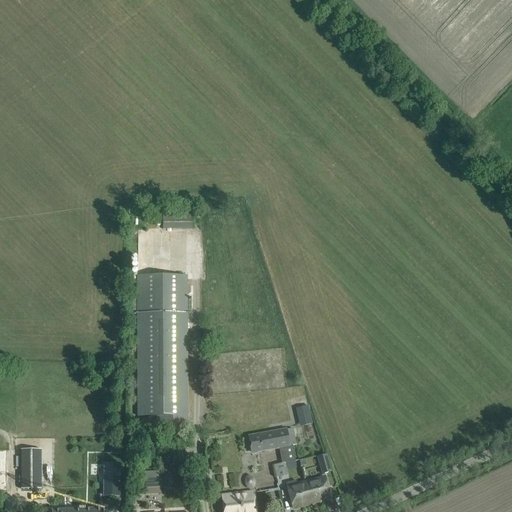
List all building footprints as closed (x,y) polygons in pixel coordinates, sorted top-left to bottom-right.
[(192,213),(162,213),(162,229),(193,229),(192,213)] [(149,424),(187,424),(187,364),(186,281),(186,276),(148,277),(137,277),(138,424),(149,424)] [(299,426),(313,423),(309,405),(296,407),(299,426)] [(278,430),(248,436),(251,454),(279,449),(282,464),(286,463),(295,461),(292,445),(296,445),(293,428),(278,430)] [(167,457),(171,457),(171,464),(184,463),(183,447),(166,449),(167,457)] [(21,489),(41,490),(41,450),(20,450),(21,489)] [(329,455),(319,458),(323,470),(333,467),(329,455)] [(282,464),(274,465),(276,477),(289,475),(288,470),(286,463),(282,464)] [(120,465),(104,464),(104,496),(119,496),(120,465)] [(145,489),(161,488),(160,471),(144,472),(145,489)] [(331,498),(325,477),(304,482),(310,504),(331,498)] [(296,481),(286,484),(293,509),(310,504),(304,482),(297,485),(296,481)] [(256,511),(255,506),(254,493),(222,496),(223,509),(223,511),(256,511)]
